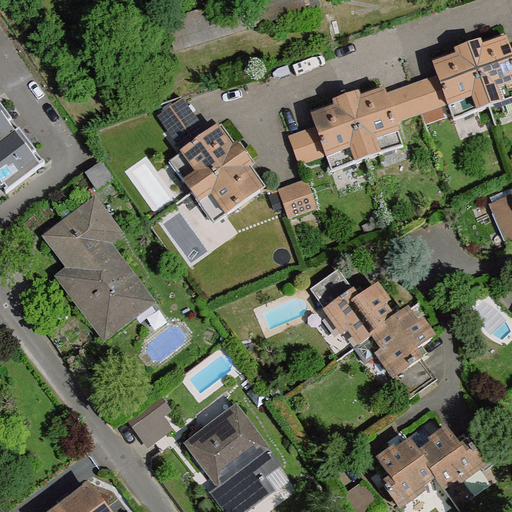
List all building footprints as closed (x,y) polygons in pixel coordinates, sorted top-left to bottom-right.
[(321,132),(293,141),(303,171),(357,153),(362,168),(389,159),(384,147),(409,138),(405,127),(482,101),(487,117),(511,109),(506,93),(511,90),(511,43),(434,69),(438,79),(317,120),(321,132)] [(0,114),(0,193),(39,163),(0,114)] [(194,117),(171,132),(204,179),(190,188),(206,211),(218,201),(234,222),(272,195),(225,132),(211,141),(194,117)] [(311,185),(281,194),(290,222),(319,212),(311,185)] [(107,345),(159,307),(117,249),(129,240),(101,202),(47,241),(70,273),(59,280),(107,345)] [(511,202),(495,209),(510,246),(511,245),(511,202)] [(354,301),(332,317),(351,343),(357,339),(368,355),(379,346),(387,357),(384,360),(401,383),(448,348),(432,325),(427,329),(417,315),(401,327),(378,296),(360,309),(354,301)] [(152,445),(182,423),(168,403),(138,425),(152,445)] [(242,407),(190,445),(222,489),(215,494),(228,511),(253,511),(280,492),(271,479),(287,468),(242,407)] [(420,438),(383,465),(413,506),(447,482),(455,493),(494,465),(483,450),(476,455),(458,430),(429,451),(420,438)] [(367,510),(381,498),(368,482),(354,494),(367,510)] [(117,511),(98,485),(60,511),(117,511)]
